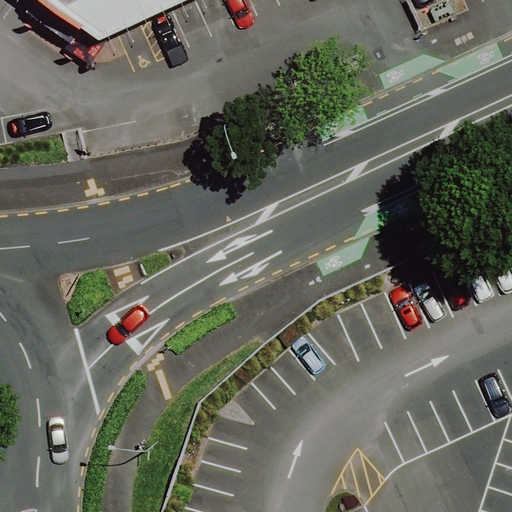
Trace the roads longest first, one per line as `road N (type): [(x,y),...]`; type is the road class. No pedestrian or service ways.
road 1 (secondary): [(511,101),(228,230)]
road 2 (secondary): [(228,230),(203,271),(136,323),(46,415)]
road 3 (secondary): [(0,250),(87,240),(177,216),(228,230)]
